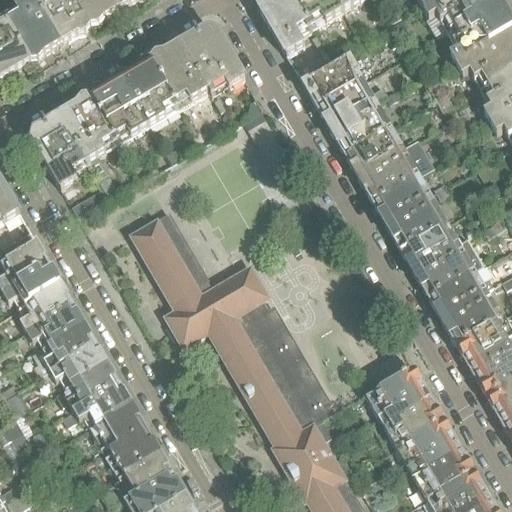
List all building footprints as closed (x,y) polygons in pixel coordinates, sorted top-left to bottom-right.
[(91,33),(71,0),(36,0),(32,3),(3,20),(31,68),(39,67),(44,60),(68,46),(78,40),(86,39),(91,33)] [(148,0),(71,0),(91,33),(99,31),(104,25),(138,5),(146,3),(148,0)] [(313,37),(291,0),(269,0),(260,6),(258,13),(287,63),(305,52),(300,45),(313,37)] [(291,0),(313,37),(374,1),(373,0),(291,0)] [(498,9),(493,0),(421,0),(416,4),(428,26),(427,27),(437,45),(447,39),(498,9)] [(511,78),(511,32),(498,9),(447,39),(457,56),(449,61),(462,83),(470,79),(481,97),(511,78)] [(404,25),(400,17),(389,23),(393,31),(404,25)] [(0,86),(31,68),(3,20),(0,22),(0,86)] [(409,33),(404,25),(393,31),(397,39),(409,33)] [(245,87),(217,38),(209,36),(165,62),(157,63),(152,70),(178,115),(209,97),(211,100),(214,104),(245,87)] [(395,41),(388,46),(392,53),(400,49),(395,41)] [(303,91),(335,73),(329,64),(330,63),(317,42),(312,44),(325,66),(317,71),(317,70),(298,82),(303,91)] [(344,67),(339,58),(331,63),(336,72),(344,67)] [(318,116),(365,89),(350,64),(335,73),(303,91),(318,116)] [(178,115),(152,70),(144,71),(139,78),(105,97),(97,99),(92,105),(118,150),(140,137),(150,143),(156,153),(160,150),(158,147),(161,145),(157,138),(153,140),(148,132),(178,115)] [(436,82),(430,71),(421,76),(427,87),(436,82)] [(511,78),(481,97),(491,114),(483,119),(496,142),(504,137),(511,149),(511,78)] [(454,112),(437,83),(426,89),(443,118),(454,112)] [(392,136),(376,108),(387,101),(383,95),(372,102),(365,89),(318,116),(346,163),(392,136)] [(400,104),(395,97),(387,102),(391,109),(400,104)] [(226,115),(219,104),(215,107),(221,118),(226,115)] [(118,150),(92,105),(83,107),(78,113),(34,139),(32,147),(69,209),(76,205),(75,202),(72,203),(67,194),(77,188),(75,183),(90,174),(87,168),(118,150)] [(267,125),(250,135),(275,177),(292,167),(267,125)] [(471,140),(468,134),(461,133),(455,136),(461,147),(471,140)] [(409,165),(415,161),(412,157),(427,148),(424,144),(419,147),(417,143),(407,149),(409,153),(403,155),(392,136),(346,163),(373,211),(420,183),(409,165)] [(465,155),(477,148),(472,141),(461,148),(465,155)] [(120,199),(109,180),(99,186),(104,195),(111,205),(120,199)] [(448,231),(432,203),(420,183),(373,211),(401,258),(448,231)] [(19,219),(0,186),(0,223),(1,223),(3,228),(19,219)] [(437,200),(447,194),(444,189),(434,195),(437,200)] [(440,205),(450,199),(447,194),(437,200),(440,205)] [(111,205),(104,195),(91,202),(98,213),(111,205)] [(326,449),(331,446),(334,450),(344,444),(340,437),(330,443),(322,430),(321,430),(320,428),(334,420),(329,412),(331,411),(274,314),(269,317),(264,308),(269,305),(251,275),(212,297),(207,288),(208,287),(169,221),(132,243),(176,319),(166,324),(184,355),(209,340),(276,454),(273,456),(305,510),(308,509),(309,511),(358,511),(344,488),(353,482),(338,457),(332,460),(326,449)] [(489,247),(509,235),(503,224),(483,237),(489,247)] [(476,278),(459,250),(448,231),(401,258),(429,305),(476,278)] [(30,239),(0,257),(0,258),(1,260),(6,269),(37,250),(30,239)] [(49,271),(37,250),(6,269),(0,272),(0,282),(2,285),(0,286),(0,295),(2,299),(49,271)] [(20,316),(61,291),(49,271),(2,299),(9,311),(15,307),(20,316)] [(501,321),(486,296),(492,294),(496,298),(504,293),(501,289),(493,293),(489,285),(492,283),(486,273),(476,279),(476,278),(429,305),(457,353),(505,325),(505,323),(503,324),(501,321)] [(57,321),(73,311),(61,291),(20,316),(25,326),(21,328),(27,338),(57,321)] [(79,335),(85,331),(73,311),(57,321),(27,338),(33,348),(37,346),(43,356),(79,335)] [(511,389),(511,336),(505,325),(457,353),(487,405),(511,389)] [(51,378),(97,352),(85,331),(79,335),(43,356),(33,362),(39,371),(34,374),(40,384),(51,378)] [(79,389),(109,372),(97,352),(51,378),(57,389),(61,386),(67,396),(79,389)] [(74,418),(119,390),(109,372),(79,389),(67,396),(56,403),(63,415),(70,411),(74,418)] [(444,427),(414,376),(367,404),(378,424),(396,455),(444,427)] [(7,394),(0,382),(0,398),(5,407),(19,397),(14,390),(7,394)] [(511,389),(487,405),(511,447),(511,389)] [(89,435),(131,411),(119,390),(74,418),(63,425),(68,434),(79,427),(80,428),(84,426),(89,435)] [(160,459),(131,411),(89,435),(118,484),(160,459)] [(474,478),(444,427),(396,455),(393,457),(399,467),(402,465),(426,506),(474,478)] [(29,451),(16,430),(5,436),(18,458),(29,451)] [(373,437),(369,430),(357,437),(362,445),(373,437)] [(125,508),(172,481),(160,459),(118,484),(120,487),(100,499),(107,511),(117,511),(125,507),(125,508)] [(493,511),(474,478),(426,506),(429,511),(493,511)] [(127,511),(170,511),(185,503),(172,481),(125,508),(127,511)] [(369,500),(384,491),(380,484),(364,493),(369,500)] [(18,502),(13,494),(3,500),(7,508),(18,502)] [(190,511),(185,503),(170,511),(190,511)]
